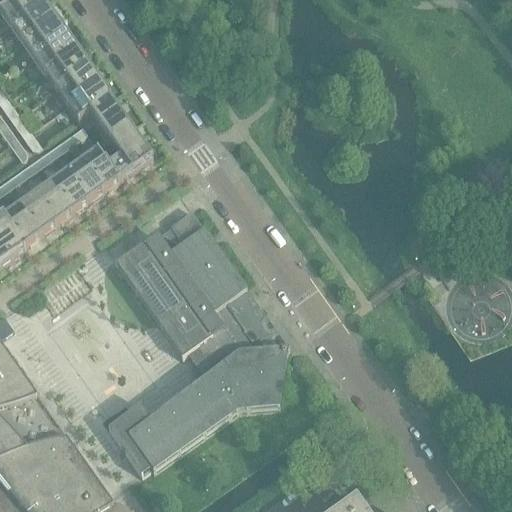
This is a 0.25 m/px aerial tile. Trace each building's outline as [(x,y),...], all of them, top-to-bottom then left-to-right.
[(13,33),(44,11),(36,0),(24,0),(1,17),(13,33)] [(24,49),(55,27),(44,11),(13,33),(24,49)] [(35,65),(66,42),(55,27),(24,49),(35,65)] [(46,81),(77,58),(66,42),(35,65),(46,81)] [(57,96),(88,74),(77,58),(46,81),(57,96)] [(68,112),(100,89),(88,74),(57,96),(68,112)] [(91,119),(111,105),(100,89),(68,112),(79,128),(91,120),(91,119)] [(0,109),(1,111),(9,106),(0,93),(0,109)] [(111,148),(131,134),(111,105),(91,119),(91,120),(111,148)] [(13,127),(20,122),(9,106),(1,111),(13,127)] [(23,141),(30,136),(20,122),(13,127),(23,141)] [(0,135),(11,151),(18,146),(6,129),(0,133),(0,135)] [(69,149),(86,138),(83,133),(66,145),(69,149)] [(120,190),(154,167),(131,134),(111,148),(122,163),(110,172),(109,173),(118,186),(117,186),(120,190)] [(39,157),(43,154),(30,136),(23,141),(33,156),(39,157)] [(53,160),(69,149),(66,145),(50,156),(53,160)] [(27,165),(28,159),(18,146),(11,151),(23,168),(27,165)] [(38,171),(53,160),(50,156),(35,167),(38,171)] [(109,173),(110,172),(99,156),(82,168),(105,201),(120,190),(117,186),(118,186),(109,173)] [(22,183),(38,171),(35,167),(19,178),(22,183)] [(90,212),(105,201),(82,168),(67,179),(90,212)] [(6,194),(22,183),(19,178),(3,189),(6,194)] [(74,223),(90,212),(67,179),(51,190),(74,223)] [(58,234),(74,223),(51,190),(35,201),(58,234)] [(42,245),(58,234),(35,201),(20,212),(42,245)] [(27,255),(42,245),(20,212),(4,223),(15,239),(24,252),(24,251),(27,255)] [(289,356),(265,322),(192,218),(171,233),(172,235),(149,251),(147,248),(116,270),(183,364),(212,344),(212,343),(221,336),(238,359),(152,427),(141,412),(109,436),(142,483),(152,476),(154,478),(238,419),(279,414),(276,383),(289,356)] [(0,249),(15,239),(4,223),(0,226),(0,249)] [(27,255),(24,251),(24,252),(15,239),(0,249),(0,274),(4,271),(5,272),(27,255)] [(0,325),(0,336),(9,331),(3,323),(0,325)] [(112,503),(67,439),(55,442),(46,443),(38,445),(27,449),(7,428),(0,420),(0,412),(7,411),(19,407),(31,402),(38,399),(0,346),(0,345),(0,481),(1,484),(10,494),(17,504),(24,511),(105,511),(108,510),(114,507),(112,503)]
